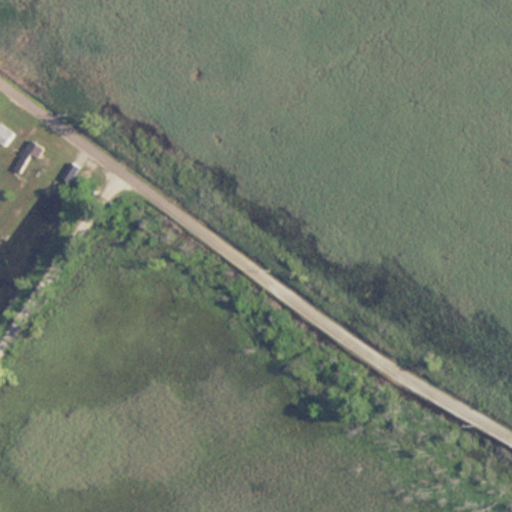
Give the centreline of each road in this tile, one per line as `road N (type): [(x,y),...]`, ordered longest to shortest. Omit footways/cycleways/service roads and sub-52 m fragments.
road 1 (residential): [(511,439),(374,357),(0,82)]
road 2 (residential): [(121,173),(0,350)]
